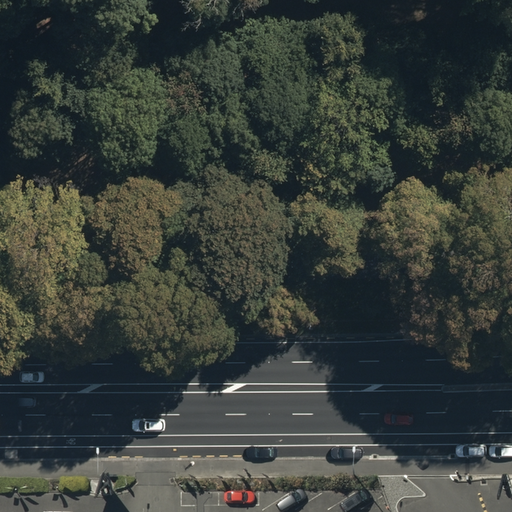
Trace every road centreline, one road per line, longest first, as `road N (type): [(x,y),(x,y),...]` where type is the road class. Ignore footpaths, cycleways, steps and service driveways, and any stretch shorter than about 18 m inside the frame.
road 1 (primary): [(0,365),(511,354)]
road 2 (primary): [(511,409),(0,414)]
